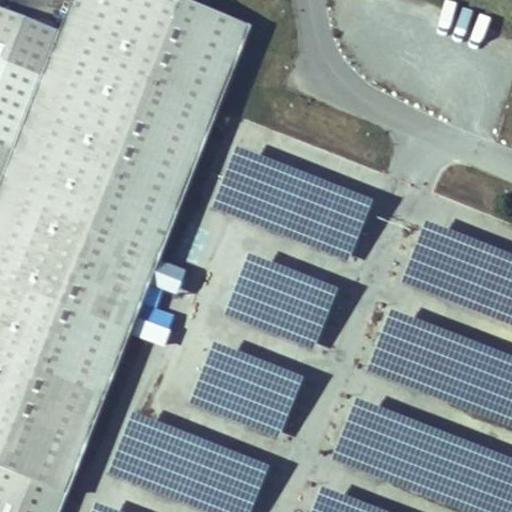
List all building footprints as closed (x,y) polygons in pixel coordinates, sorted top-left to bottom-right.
[(0,8),(0,511),(59,511),(249,26),(183,0),(182,0),(70,0),(58,31),(0,8)] [(231,152),(211,216),(354,259),(373,195),(231,152)] [(511,256),(422,224),(399,287),(511,328),(511,256)] [(245,254),(223,318),(316,350),(339,287),(245,254)] [(365,381),(511,427),(511,357),(385,318),(365,381)] [(136,321),(132,335),(162,343),(166,329),(136,321)] [(212,342),(188,405),(280,440),(304,378),(212,342)] [(459,511),(511,511),(511,459),(353,400),(329,463),(459,511)] [(202,511),(253,511),(270,465),(130,415),(107,478),(202,511)] [(378,511),(318,490),(309,511),(378,511)]
